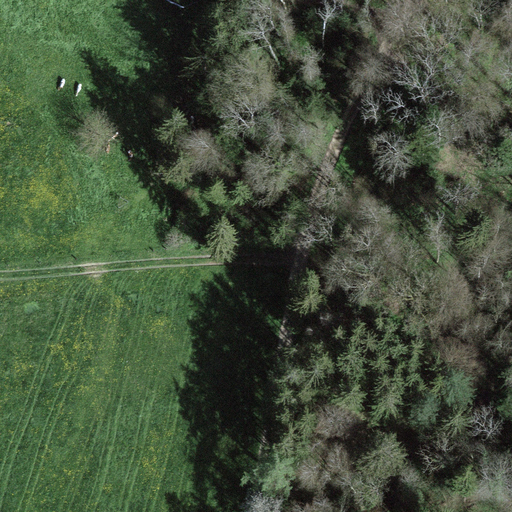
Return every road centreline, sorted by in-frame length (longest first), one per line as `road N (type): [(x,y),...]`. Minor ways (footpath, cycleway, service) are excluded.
road 1 (track): [(299,258),(0,274)]
road 2 (track): [(414,0),(346,115),(299,258)]
road 3 (track): [(299,258),(255,511)]
